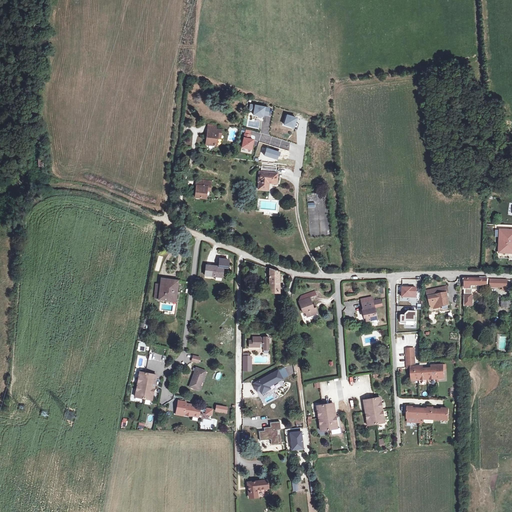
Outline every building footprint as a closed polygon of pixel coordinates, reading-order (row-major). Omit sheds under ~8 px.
[(268,107),(250,104),(249,110),(254,111),(253,114),(258,115),(258,117),(261,118),(261,116),(262,116),(263,114),(267,115),(268,107)] [(293,117),(284,114),(281,124),(290,126),(290,128),(294,129),(296,123),(292,122),(293,117)] [(211,129),(202,128),(202,129),(200,144),(210,146),(212,139),(212,135),(215,136),(215,130),(211,129)] [(244,137),(243,137),(241,147),(251,149),(253,139),(250,138),(251,135),(245,133),(244,137)] [(276,151),(264,148),(262,155),(274,158),(275,155),(276,155),(277,152),(276,151)] [(266,183),(270,183),(276,184),(277,173),(274,172),(275,167),(261,165),(260,171),(258,171),(257,182),(259,182),(259,189),(265,190),(266,183)] [(200,185),(196,185),(194,197),(205,198),(206,190),(206,186),(210,187),(210,181),(200,180),(200,185)] [(496,228),(495,245),(500,246),(500,250),(506,250),(506,247),(511,248),(511,246),(511,243),(511,244),(511,241),(511,240),(511,232),(505,233),(505,228),(496,228)] [(227,269),(228,260),(219,260),(218,268),(206,266),(205,276),(211,276),(221,277),(222,278),(222,268),(227,269)] [(269,267),(272,290),(281,290),(279,270),(269,267)] [(469,282),(486,283),(486,276),(465,276),(462,276),(462,296),(470,296),(470,290),(469,290),(469,282)] [(505,277),(490,276),(489,283),(500,284),(499,287),(505,287),(505,277)] [(160,278),(160,283),(158,298),(174,301),(177,280),(160,278)] [(432,302),(433,305),(433,306),(439,305),(438,303),(446,301),(443,291),(445,290),(443,284),(434,287),(434,288),(425,291),(426,295),(428,295),(430,302),(432,302)] [(416,287),(402,287),(402,296),(416,297),(416,287)] [(311,307),(310,304),(308,296),(306,293),(300,295),(296,300),(301,312),(303,311),(305,316),(316,312),(314,306),(311,307)] [(366,314),(366,317),(367,320),(378,318),(374,300),(373,300),(372,296),(362,298),(364,309),(363,309),(364,314),(366,314)] [(511,307),(511,299),(500,300),(500,308),(511,307)] [(415,310),(408,310),(404,313),(404,314),(400,315),(400,321),(405,321),(405,319),(413,319),(413,315),(415,315),(415,310)] [(141,320),(139,333),(143,334),(144,327),(146,328),(148,321),(141,320)] [(251,345),(262,345),(262,342),(265,342),(265,345),(265,348),(271,348),(271,335),(255,335),(255,338),(251,338),(251,345)] [(137,351),(145,352),(146,342),(138,341),(137,351)] [(406,347),(406,355),(414,355),(413,347),(406,347)] [(242,354),(241,368),(249,369),(250,354),(247,354),(242,354)] [(414,357),(406,358),(406,366),(410,366),(411,379),(427,378),(443,377),(443,368),(443,364),(435,364),(435,367),(431,367),(422,368),(418,368),(418,365),(414,365),(414,357)] [(203,369),(205,365),(196,363),(195,366),(190,382),(199,385),(204,369),(203,369)] [(267,384),(266,380),(270,379),(271,380),(283,377),(280,367),(256,375),(258,381),(260,386),(267,384)] [(134,395),(151,398),(156,373),(139,370),(134,395)] [(268,388),(267,384),(260,386),(258,381),(255,383),(258,390),(260,390),(268,388)] [(363,398),(367,423),(383,421),(379,395),(363,398)] [(184,399),(177,397),(176,404),(175,403),(174,407),(175,408),(175,411),(182,413),(182,411),(191,413),(191,412),(197,413),(198,407),(198,405),(198,404),(193,403),(193,402),(184,401),(184,399)] [(316,402),(319,428),(336,426),(333,400),(316,402)] [(423,417),(447,418),(448,406),(441,406),(441,407),(433,407),(433,406),(427,406),(427,407),(412,407),(412,405),(407,405),(406,416),(415,417),(416,415),(423,415),(423,417)] [(279,421),(270,422),(270,427),(264,427),(264,430),(259,431),(260,439),(270,438),(271,444),(278,443),(277,429),(280,428),(279,421)] [(291,429),(292,447),(305,446),(303,428),(291,429)] [(266,485),(265,477),(246,479),(248,494),(256,493),(255,486),(266,485)]
